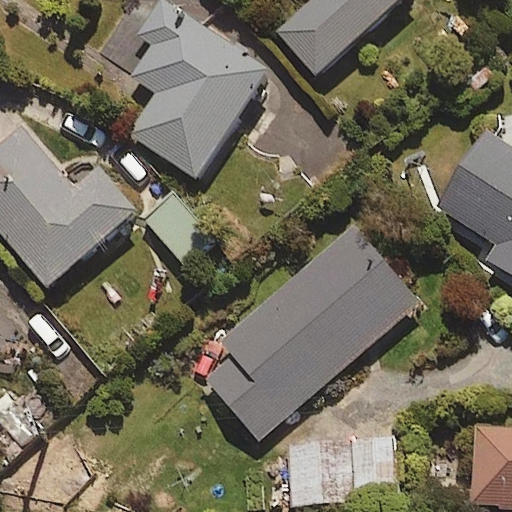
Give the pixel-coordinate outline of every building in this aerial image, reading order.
[(405,0),(316,0),(317,0),(278,34),(316,78),(405,0)] [(269,74),(160,2),(138,35),(152,44),(130,76),(159,95),(131,137),(197,182),(269,74)] [(76,191),(23,126),(0,145),(0,232),(48,290),(138,215),(101,170),(76,191)] [(511,130),(503,144),(487,134),(439,210),(499,248),(489,265),(511,279),(511,130)] [(216,242),(177,197),(147,224),(186,269),(216,242)] [(422,305),(355,228),(195,367),(261,444),(422,305)] [(511,431),(476,431),(474,511),(511,511),(511,431)] [(399,511),(401,442),(348,440),(348,453),(288,451),(286,506),(399,511)]
